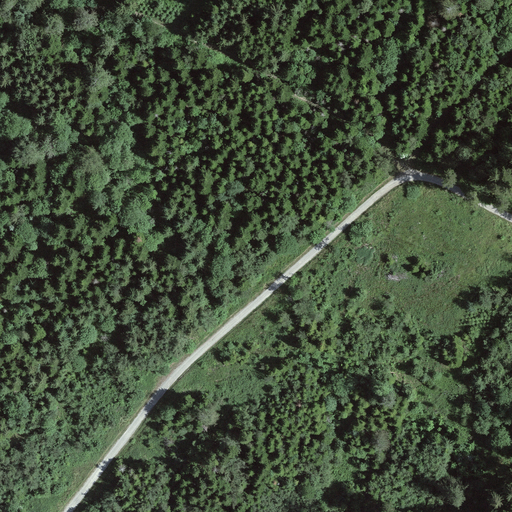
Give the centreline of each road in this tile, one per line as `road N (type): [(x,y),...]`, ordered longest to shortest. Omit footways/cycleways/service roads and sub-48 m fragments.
road 1 (track): [(511,220),(409,166),(227,48),(59,0)]
road 2 (track): [(62,511),(152,391),(409,166)]
